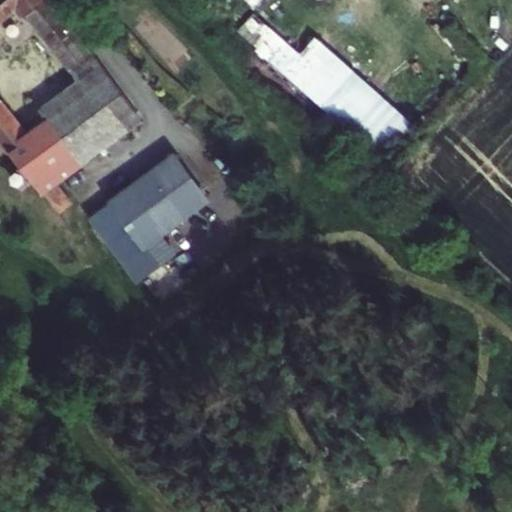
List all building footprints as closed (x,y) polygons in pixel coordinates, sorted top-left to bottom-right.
[(0,0),(0,136),(24,168),(54,145),(26,110),(16,117),(0,95),(0,11),(15,0),(33,0),(34,1),(35,0),(0,0)] [(59,5),(36,21),(67,63),(91,47),(59,5)] [(335,50),(303,86),(380,156),(412,121),(335,50)] [(24,168),(56,208),(69,198),(53,178),(140,113),(98,57),(26,110),(54,145),(24,168)] [(198,197),(166,154),(87,213),(134,277),(152,263),(138,242),(198,197)] [(149,278),(173,299),(197,273),(173,251),(149,278)]
